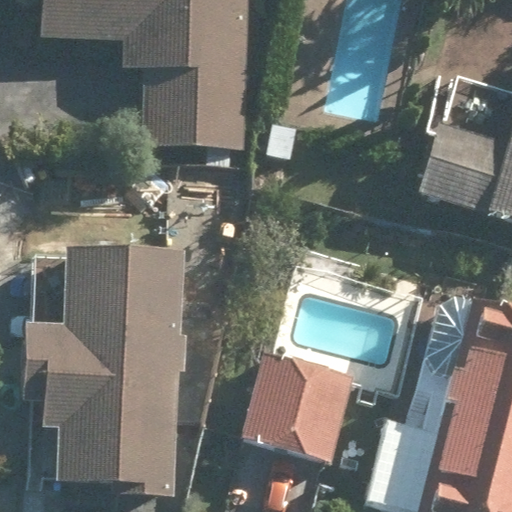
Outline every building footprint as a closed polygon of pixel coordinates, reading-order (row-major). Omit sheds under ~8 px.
[(25,0),(24,46),(110,49),(109,73),(132,74),(129,150),(234,155),(240,0),(25,0)] [(434,87),(403,205),(511,232),(511,85),(507,106),(434,87)] [(174,267),(47,261),(44,336),(7,335),(3,426),(54,428),(52,496),(164,501),(174,267)] [(511,511),(511,317),(469,307),(439,428),(389,416),(368,501),(412,511),(511,511)] [(343,387),(252,367),(232,453),(323,474),(343,387)]
